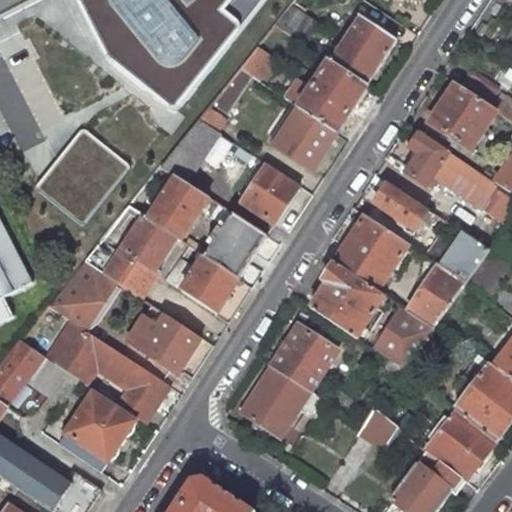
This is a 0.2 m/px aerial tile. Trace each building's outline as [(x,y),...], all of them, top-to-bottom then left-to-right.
[(74,0),(100,51),(175,111),(263,0),(74,0)] [(291,6),(276,25),(305,44),(318,24),(291,6)] [(360,16),(330,61),(368,86),(397,40),(360,16)] [(257,48),(241,68),(259,81),(275,61),(257,48)] [(299,81),(286,99),(300,109),(336,134),(368,86),(330,61),(313,90),(299,81)] [(241,68),(200,118),(218,131),(259,81),(241,68)] [(480,79),(472,73),(462,88),(471,94),(480,79)] [(462,88),(456,84),(440,107),(464,123),(479,100),(471,94),(462,88)] [(511,120),(511,97),(511,99),(489,84),(479,100),(501,114),(511,120)] [(300,109),(275,147),(312,170),(336,134),(300,109)] [(200,118),(161,167),(176,177),(186,184),(220,132),(218,131),(200,118)] [(51,173),(38,189),(83,226),(133,166),(88,129),(51,173)] [(441,145),(421,132),(410,148),(418,154),(406,173),(418,180),(441,145)] [(511,146),(506,142),(488,175),(511,191),(511,146)] [(268,164),(241,205),(276,226),(301,187),(268,164)] [(164,198),(149,220),(177,238),(181,241),(209,199),(186,184),(176,177),(166,193),(162,191),(159,195),(164,198)] [(430,210),(388,183),(374,203),(417,230),(430,210)] [(212,247),(205,257),(240,280),(268,237),(220,205),(212,218),(221,224),(207,244),(212,247)] [(409,246),(365,216),(335,263),(379,292),(409,246)] [(99,245),(86,262),(115,281),(143,299),(161,272),(157,269),(177,238),(149,220),(144,217),(120,253),(102,242),(99,245)] [(0,324),(14,318),(4,298),(33,283),(0,218),(0,324)] [(464,232),(441,267),(467,284),(469,281),(491,250),(464,232)] [(511,271),(511,244),(501,236),(491,250),(469,281),(491,298),(511,271)] [(202,262),(183,292),(217,315),(240,280),(205,257),(200,254),(197,258),(202,262)] [(439,265),(430,259),(422,270),(431,277),(409,311),(435,328),(436,326),(467,284),(441,267),(439,265)] [(180,260),(166,280),(178,289),(192,268),(180,260)] [(86,262),(51,305),(84,328),(115,281),(86,262)] [(379,292),(335,263),(323,281),(327,284),(311,309),(358,339),(386,296),(379,292)] [(128,341),(138,348),(178,374),(202,338),(162,312),(153,306),(145,318),(144,317),(128,341)] [(405,370),(435,328),(409,311),(404,307),(375,350),(405,370)] [(46,358),(80,380),(88,386),(96,374),(97,373),(99,369),(130,389),(135,392),(132,397),(154,412),(171,387),(170,387),(70,321),(46,358)] [(299,326),(272,368),(310,394),(337,353),(299,326)] [(21,341),(0,368),(0,479),(49,511),(88,511),(101,492),(77,475),(69,489),(0,443),(0,414),(26,381),(68,405),(80,380),(46,358),(21,341)] [(511,344),(493,369),(511,383),(511,344)] [(511,383),(493,369),(489,366),(456,410),(458,411),(498,442),(511,423),(511,383)] [(310,394),(272,368),(242,413),(280,439),(310,394)] [(120,407),(145,424),(146,425),(154,412),(132,397),(135,392),(130,389),(99,369),(97,373),(96,374),(128,395),(120,407)] [(93,394),(66,435),(108,463),(109,461),(110,462),(116,459),(119,454),(119,448),(118,447),(125,437),(126,438),(131,435),(135,430),(135,424),(134,423),(135,422),(93,394)] [(399,430),(375,411),(363,429),(359,435),(384,451),(399,430)] [(498,442),(458,411),(428,452),(466,482),(498,442)] [(66,435),(59,446),(101,473),(108,463),(66,435)] [(466,482),(428,452),(391,499),(408,511),(437,511),(452,492),(456,495),(466,482)] [(255,511),(204,479),(192,482),(171,511),(255,511)]
